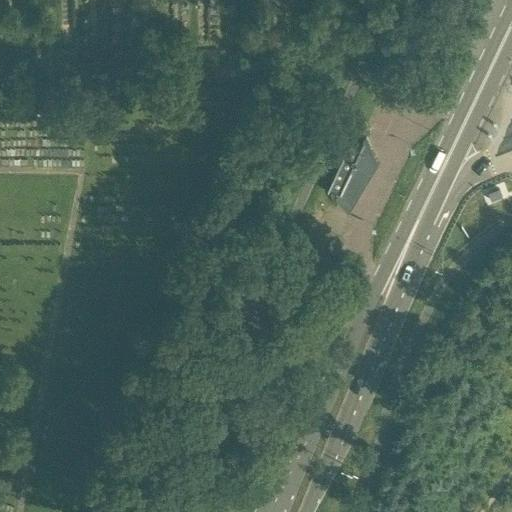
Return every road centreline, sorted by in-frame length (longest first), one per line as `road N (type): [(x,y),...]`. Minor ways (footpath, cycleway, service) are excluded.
road 1 (primary): [(438,176),(371,294),(269,511)]
road 2 (primary): [(313,511),(438,176)]
road 3 (primary): [(438,176),(511,22)]
